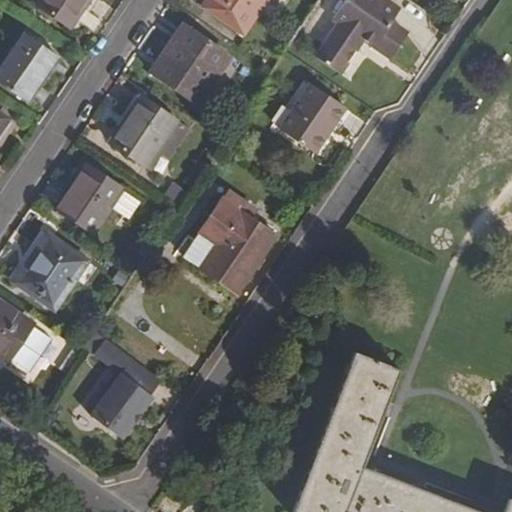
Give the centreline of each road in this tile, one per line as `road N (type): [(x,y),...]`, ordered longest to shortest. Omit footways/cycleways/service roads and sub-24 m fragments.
road 1 (unclassified): [(511,1),(131,511)]
road 2 (tertiary): [(109,511),(0,437)]
